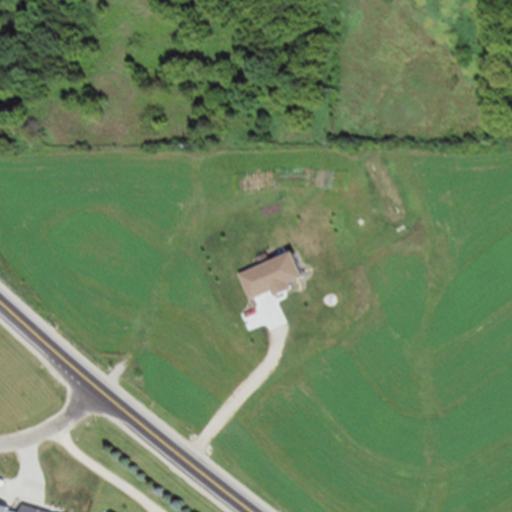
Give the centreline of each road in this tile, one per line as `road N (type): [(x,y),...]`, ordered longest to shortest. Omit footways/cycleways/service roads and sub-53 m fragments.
road 1 (primary): [(254,511),(0,298)]
road 2 (residential): [(104,387),(51,428),(0,444)]
